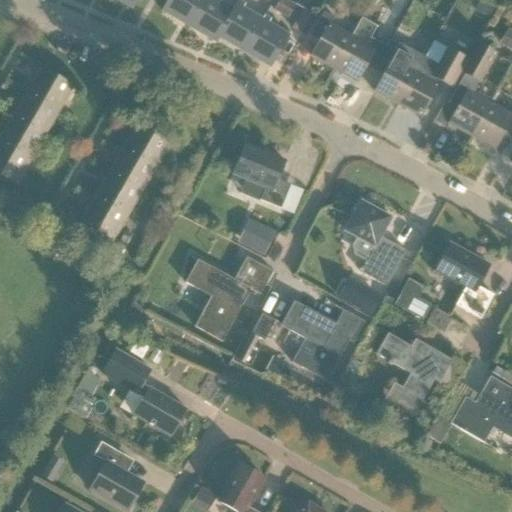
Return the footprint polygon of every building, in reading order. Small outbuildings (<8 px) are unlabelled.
[(116,0),(131,8),(135,0),(116,0)] [(188,26),(203,0),(167,0),(161,11),(188,26)] [(203,0),(188,26),(215,42),(218,37),(234,10),(233,9),(217,0),(203,0)] [(287,18),(294,5),(285,0),(278,0),(273,10),(287,18)] [(262,20),(261,19),(242,8),(244,4),(238,1),(233,9),(234,10),(218,37),(244,52),(262,20)] [(292,28),(302,34),(313,14),(303,9),(292,28)] [(396,10),(388,25),(397,30),(405,15),(396,10)] [(333,69),(351,36),(328,23),(332,16),(323,11),(309,36),(318,41),(310,56),(333,69)] [(262,20),(244,52),(269,67),(288,35),(268,23),(270,19),(263,16),(261,19),(262,20)] [(373,71),(387,47),(370,38),(376,27),(361,18),(351,36),(333,69),(356,82),(364,66),(373,71)] [(511,31),(507,29),(498,44),(511,52),(511,31)] [(478,78),(495,48),(478,38),(461,69),(465,72),(447,103),(456,108),(448,124),(471,136),(489,104),(466,91),(474,76),(478,78)] [(373,91),(396,104),(422,57),(399,44),(395,51),(387,47),(373,71),(382,76),(373,91)] [(422,57),(396,104),(419,117),(436,87),(437,84),(438,82),(449,88),(464,62),(446,52),(438,66),(437,65),(422,57)] [(25,92),(58,111),(72,86),(40,68),(25,92)] [(11,117),(44,135),(58,111),(25,92),(11,117)] [(489,104),(471,136),(493,149),(502,134),(511,139),(511,136),(511,114),(511,116),(489,104)] [(0,136),(0,142),(30,160),(44,135),(11,117),(0,136)] [(122,148),(155,167),(169,143),(136,124),(122,148)] [(0,175),(16,185),(30,160),(0,142),(0,175)] [(280,208),(289,185),(277,180),(278,178),(284,161),(244,144),(232,174),(243,178),(244,179),(239,192),(259,200),(275,206),(280,208)] [(108,173),(141,192),(155,167),(122,148),(108,173)] [(94,197),(127,216),(141,192),(108,173),(94,197)] [(112,240),(127,216),(94,197),(80,222),(112,240)] [(390,275),(404,250),(399,248),(395,246),(380,237),(382,233),(391,217),(380,211),(373,208),(360,201),(344,231),(356,237),(352,245),(355,254),(366,260),(366,261),(390,275)] [(258,239),(262,230),(265,224),(271,213),(248,202),(235,228),(258,239)] [(455,305),(480,319),(493,295),(477,286),(489,264),(449,243),(434,271),(464,288),(455,305)] [(197,259),(184,283),(210,296),(194,326),(222,341),(249,289),(259,295),(272,271),(245,257),(233,279),(197,259)] [(423,288),(407,280),(401,291),(417,299),(423,288)] [(378,300),(354,286),(347,301),(370,314),(378,300)] [(293,301),(280,325),(316,344),(310,355),(298,349),(291,362),(326,381),(348,340),(352,342),(364,321),(342,310),(335,323),(293,301)] [(442,308),(433,320),(449,331),(457,318),(442,308)] [(275,320),(262,313),(251,333),(264,340),(275,320)] [(369,324),(358,345),(367,350),(379,329),(369,324)] [(410,346),(387,333),(375,354),(410,374),(402,388),(393,383),(383,400),(412,417),(433,380),(436,381),(438,382),(441,377),(451,360),(441,354),(414,339),(410,346)] [(243,364),(257,339),(249,335),(236,360),(243,364)] [(156,364),(162,353),(154,348),(147,359),(156,364)] [(150,370),(115,350),(101,374),(143,398),(133,416),(169,437),(186,409),(149,388),(142,384),(150,370)] [(351,391),(359,376),(346,370),(338,384),(351,391)] [(511,399),(510,399),(511,395),(511,389),(489,377),(474,403),(464,397),(449,423),(479,441),(490,424),(511,438),(511,399)] [(105,462),(89,490),(127,511),(143,483),(118,468),(125,456),(101,442),(93,455),(105,462)] [(51,482),(63,462),(52,455),(40,476),(51,482)] [(238,464),(217,501),(236,511),(256,511),(248,507),(264,479),(238,464)] [(215,496),(199,488),(193,500),(208,508),(215,496)]
